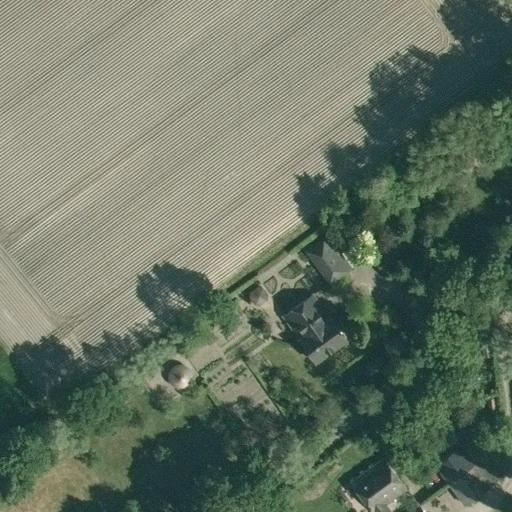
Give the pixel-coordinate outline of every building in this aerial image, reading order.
[(305,251),(330,285),(350,270),(326,236),(305,251)] [(257,287),(251,291),(250,296),(254,302),(259,303),(265,298),(266,294),(261,287),(257,287)] [(298,338),(315,361),(345,339),(329,316),(328,316),(312,294),(282,315),(299,338),(298,338)] [(236,319),(228,307),(221,312),(229,324),(236,319)] [(433,463),(463,504),(491,485),(490,483),(476,464),(460,443),(433,463)] [(476,464),(490,483),(505,472),(491,453),(476,464)] [(351,481),(374,511),(408,511),(419,505),(418,504),(406,511),(390,511),(385,504),(406,488),(383,458),(351,481)]
